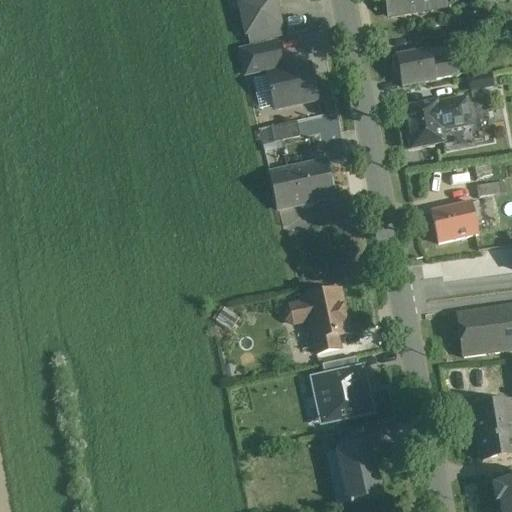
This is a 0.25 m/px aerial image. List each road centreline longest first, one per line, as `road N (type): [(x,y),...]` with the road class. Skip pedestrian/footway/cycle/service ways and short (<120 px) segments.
road 1 (residential): [(341,0),(405,298)]
road 2 (residential): [(405,298),(443,511)]
